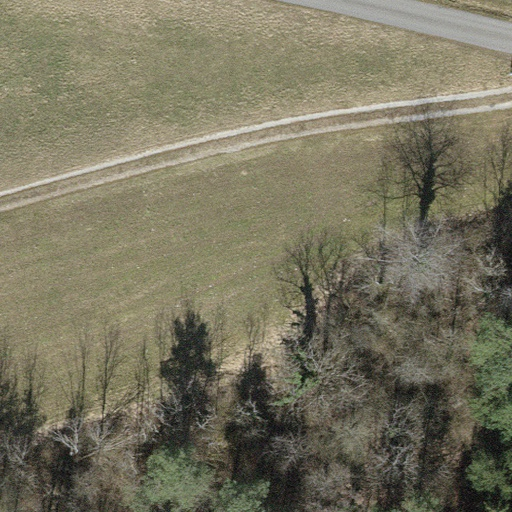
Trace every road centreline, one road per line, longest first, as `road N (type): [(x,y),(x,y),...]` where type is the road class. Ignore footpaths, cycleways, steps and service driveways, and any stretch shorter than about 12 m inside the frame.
road 1 (track): [(0,204),(196,149),(511,96)]
road 2 (unclassified): [(340,0),(511,39)]
